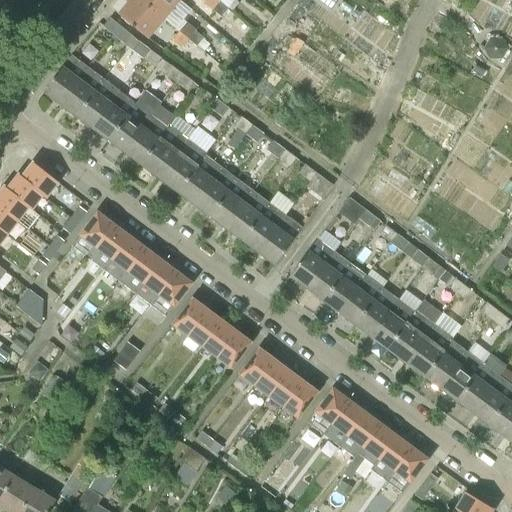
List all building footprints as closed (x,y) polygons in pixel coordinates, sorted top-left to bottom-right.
[(164,20),(139,0),(131,0),(119,15),(148,39),(164,20)] [(139,0),(164,20),(170,12),(180,0),(178,0),(139,0)] [(178,0),(180,0),(179,0),(203,0),(204,1),(203,3),(211,10),(212,9),(221,17),(228,8),(220,1),(217,0),(178,0)] [(320,0),(320,2),(331,9),(337,0),(320,0)] [(114,36),(121,27),(110,18),(103,27),(114,36)] [(195,31),(186,23),(178,32),(188,40),(195,31)] [(132,36),(121,27),(114,36),(125,44),(132,36)] [(195,31),(188,40),(196,46),(203,38),(195,31)] [(188,40),(178,32),(171,41),(181,48),(188,40)] [(501,59),(507,49),(501,38),(489,38),(483,49),(489,59),(501,59)] [(144,59),(150,50),(139,42),(132,51),(144,59)] [(150,50),(144,59),(155,67),(161,59),(150,50)] [(44,93),(61,105),(89,68),(72,55),(44,93)] [(176,83),(183,74),(171,66),(165,75),(176,83)] [(89,68),(61,105),(77,117),(105,80),(89,68)] [(183,74),(176,83),(187,91),(194,83),(183,74)] [(105,80),(77,117),(93,129),(121,92),(105,80)] [(121,92),(93,129),(109,141),(136,103),(121,92)] [(211,109),(217,100),(206,92),(200,100),(211,109)] [(217,100),(211,109),(222,117),(229,108),(217,100)] [(136,103),(109,141),(125,153),(152,115),(136,103)] [(152,115),(125,153),(140,165),(168,127),(152,115)] [(246,135),(252,126),(241,118),(234,126),(238,129),(227,143),(235,149),(246,135)] [(168,127),(140,165),(159,179),(188,139),(170,126),(168,127)] [(252,126),(246,135),(257,143),(263,134),(252,126)] [(250,142),(244,137),(237,147),(243,151),(250,142)] [(188,139),(159,179),(178,193),(207,153),(188,139)] [(278,159),(285,150),(274,142),(267,150),(278,159)] [(296,158),(285,150),(278,159),(290,167),(296,158)] [(207,153),(178,193),(194,205),(221,167),(206,156),(208,154),(207,153)] [(21,178),(43,195),(47,198),(58,183),(32,163),(21,178)] [(310,182),(316,173),(305,165),(298,174),(310,182)] [(221,167),(194,205),(210,216),(237,179),(221,167)] [(316,173),(310,182),(306,187),(323,199),(333,186),(316,173)] [(43,195),(21,178),(18,175),(7,189),(29,206),(32,209),(43,195)] [(237,179),(210,216),(226,228),(253,191),(237,179)] [(0,191),(0,207),(18,221),(29,206),(7,189),(4,186),(0,191)] [(253,191),(226,228),(242,240),(269,203),(253,191)] [(354,225),(356,222),(365,210),(350,198),(338,213),(354,225)] [(269,203),(242,240),(258,253),(286,215),(269,203)] [(0,207),(0,229),(7,235),(18,221),(0,207)] [(79,207),(71,217),(78,223),(86,212),(79,207)] [(365,210),(356,222),(363,227),(365,224),(370,227),(374,230),(380,222),(376,219),(365,210)] [(88,259),(113,225),(97,213),(72,247),(88,259)] [(286,215),(258,253),(275,265),(293,240),(302,228),(286,215)] [(78,223),(71,217),(63,228),(70,234),(78,223)] [(104,271),(129,236),(113,225),(88,259),(104,271)] [(379,234),(390,243),(397,234),(386,226),(379,234)] [(397,234),(390,243),(409,257),(416,249),(397,234)] [(119,282),(144,248),(129,236),(104,271),(119,282)] [(56,237),(50,246),(57,251),(63,243),(56,237)] [(307,289),(334,252),(318,239),(290,276),(307,289)] [(57,251),(50,246),(44,254),(51,259),(57,251)] [(135,294),(160,260),(144,248),(119,282),(135,294)] [(428,258),(418,251),(411,259),(422,267),(428,258)] [(322,301),(350,264),(334,252),(307,289),(322,301)] [(502,272),(509,260),(500,254),(492,266),(502,272)] [(428,258),(422,267),(434,276),(440,268),(428,258)] [(39,275),(47,266),(39,260),(32,270),(39,275)] [(150,305),(175,271),(160,260),(135,294),(150,305)] [(338,313),(366,276),(350,264),(322,301),(338,313)] [(175,271),(150,305),(141,318),(155,329),(165,316),(166,317),(192,283),(175,271)] [(355,325),(383,288),(366,276),(338,313),(355,325)] [(445,285),(457,294),(464,286),(452,276),(445,285)] [(464,286),(457,294),(467,302),(474,293),(464,286)] [(371,337),(399,300),(383,288),(355,325),(371,337)] [(42,327),(43,301),(30,291),(17,308),(42,327)] [(173,325),(188,337),(208,310),(192,299),(173,325)] [(387,350),(417,311),(416,310),(415,312),(399,300),(371,337),(387,350)] [(480,311),(491,320),(498,311),(486,303),(480,311)] [(57,312),(65,318),(71,310),(63,304),(57,312)] [(208,310),(188,337),(202,347),(222,321),(208,310)] [(406,363),(435,324),(417,311),(387,350),(406,363)] [(498,311),(491,320),(502,328),(509,320),(498,311)] [(222,321),(202,347),(216,358),(236,331),(222,321)] [(424,377),(453,338),(435,324),(406,363),(424,377)] [(31,341),(35,335),(23,326),(19,332),(31,341)] [(236,331),(216,358),(231,369),(251,343),(236,331)] [(440,389),(467,352),(452,340),(454,339),(453,338),(424,377),(440,389)] [(21,355),(27,348),(16,339),(10,347),(21,355)] [(126,369),(139,351),(127,342),(113,360),(126,369)] [(96,346),(91,352),(100,359),(105,353),(96,346)] [(9,356),(0,348),(0,361),(3,364),(9,356)] [(239,375),(254,386),(274,360),(259,349),(239,375)] [(456,401),(483,364),(467,352),(440,389),(456,401)] [(274,360),(254,386),(269,397),(288,371),(274,360)] [(38,380),(46,370),(36,362),(28,372),(38,380)] [(472,413),(500,376),(483,364),(456,401),(472,413)] [(288,371),(269,397),(283,408),(303,381),(288,371)] [(54,403),(66,382),(55,376),(43,396),(54,403)] [(488,425),(511,392),(511,385),(500,376),(472,413),(488,425)] [(303,381),(283,408),(298,419),(318,393),(303,381)] [(131,390),(141,398),(147,391),(136,383),(131,390)] [(308,423),(324,435),(349,401),(333,389),(308,423)] [(147,391),(141,398),(152,406),(157,399),(147,391)] [(504,437),(511,426),(511,392),(488,425),(504,437)] [(349,401),(324,435),(340,447),(365,413),(349,401)] [(158,410),(170,419),(175,412),(164,403),(158,410)] [(175,412),(170,419),(182,428),(187,420),(175,412)] [(365,413),(340,447),(355,459),(380,425),(365,413)] [(380,425),(355,459),(343,475),(350,479),(365,459),(373,465),(370,470),(396,436),(380,425)] [(196,439),(206,446),(212,439),(201,431),(196,439)] [(396,436),(370,470),(386,482),(411,448),(396,436)] [(212,439),(206,446),(217,454),(222,447),(212,439)] [(411,448),(386,482),(402,494),(428,460),(411,448)] [(196,471),(204,459),(188,449),(180,461),(196,471)] [(41,469),(46,461),(28,450),(23,458),(41,469)] [(226,461),(236,469),(241,461),(231,454),(226,461)] [(70,502),(94,463),(83,456),(59,495),(70,502)] [(241,461),(236,469),(246,476),(252,469),(241,461)] [(0,468),(0,498),(14,477),(0,468)] [(104,496),(118,478),(108,469),(94,488),(104,496)] [(430,475),(422,485),(430,490),(438,480),(430,475)] [(14,477),(0,498),(0,506),(9,511),(20,511),(34,489),(14,477)] [(430,490),(422,485),(415,495),(422,501),(430,490)] [(228,507),(237,495),(226,486),(217,497),(228,507)] [(102,511),(94,507),(101,496),(86,487),(71,511),(102,511)] [(34,489),(20,511),(49,511),(55,502),(34,489)] [(455,509),(459,511),(460,511),(491,511),(493,509),(465,493),(455,509)] [(287,508),(289,510),(292,505),(285,500),(282,504),(287,508)] [(413,511),(418,507),(410,501),(402,511),(413,511)]
